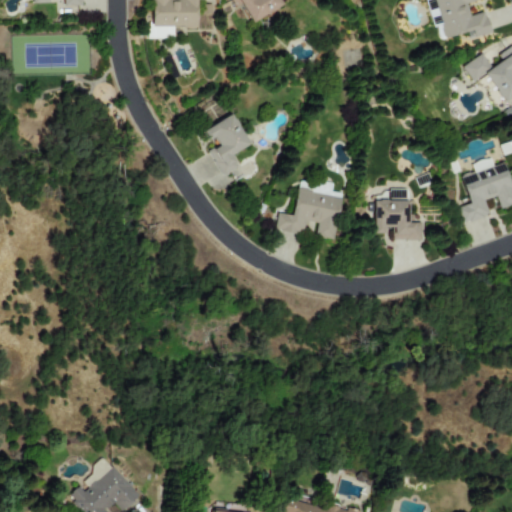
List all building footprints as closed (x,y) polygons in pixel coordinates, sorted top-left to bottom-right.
[(149,0),(149,25),(144,25),(145,39),(171,39),(170,28),(195,28),(195,0),(149,0)] [(488,33),(482,12),(467,16),(464,4),(476,0),(424,0),(435,41),(465,33),(466,39),(488,33)] [(459,66),(470,82),(482,74),(500,102),(511,94),(511,48),(510,45),(495,55),(498,61),(488,67),(479,53),(459,66)] [(206,150),(219,175),(235,167),(228,155),(246,145),(230,114),(200,130),(205,140),(211,137),(215,145),(206,150)] [(511,204),(511,193),(502,163),(458,177),(467,204),(453,208),(459,224),(486,215),(481,201),(493,197),(497,209),(511,204)] [(272,230),(299,235),(301,221),(315,223),(312,237),(331,240),(338,193),(328,192),(329,187),(312,184),(312,185),(295,182),(290,215),(274,213),(272,230)] [(420,241),(420,224),(411,224),(411,214),(404,214),(404,190),(379,190),(379,199),(370,199),(370,234),(381,234),(381,228),(390,228),(390,241),(420,241)] [(135,496),(101,459),(75,482),(77,484),(65,496),(79,511),(103,511),(102,510),(111,503),(119,511),(135,496)] [(353,511),(326,503),(323,511),(284,498),(279,511),(353,511)]
